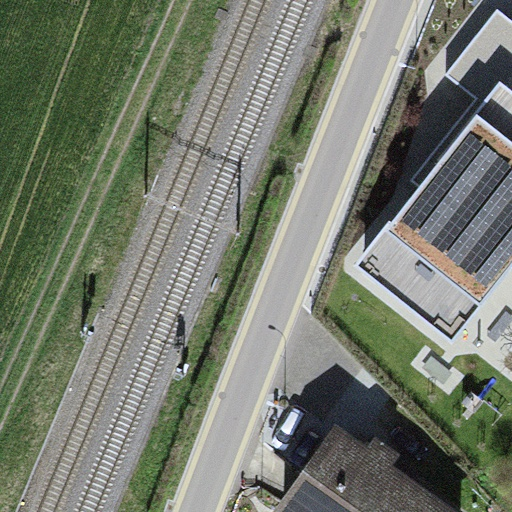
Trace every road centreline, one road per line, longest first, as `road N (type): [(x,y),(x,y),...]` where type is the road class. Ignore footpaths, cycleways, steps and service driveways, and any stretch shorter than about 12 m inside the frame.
road 1 (tertiary): [(199,511),(403,0)]
road 2 (track): [(0,411),(182,0)]
